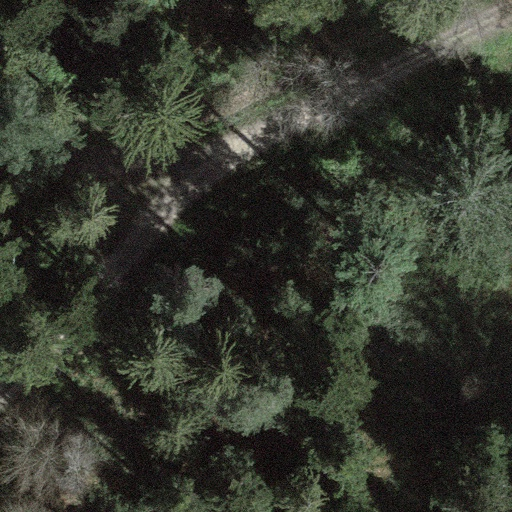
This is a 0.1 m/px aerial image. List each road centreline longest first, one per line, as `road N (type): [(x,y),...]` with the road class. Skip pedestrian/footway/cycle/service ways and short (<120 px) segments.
road 1 (track): [(511,0),(195,176),(102,238),(0,342)]
road 2 (track): [(0,124),(195,176)]
